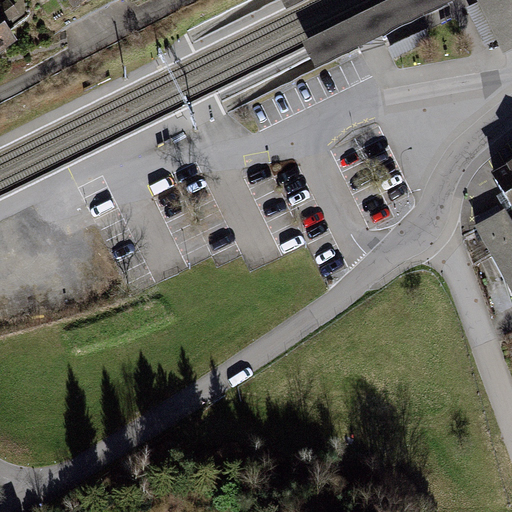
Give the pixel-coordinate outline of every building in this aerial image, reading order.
[(4,0),(2,0),(0,2),(0,51),(12,43),(0,26),(0,25),(15,15),(4,0)] [(84,0),(56,0),(65,13),(84,0)] [(280,0),(286,11),(309,0),(280,0)] [(400,0),(302,48),(314,73),(455,5),(452,0),(400,0)] [(511,0),(475,0),(503,58),(511,53),(511,0)] [(485,48),(494,44),(476,6),(467,10),(485,48)] [(511,175),(492,186),(511,222),(511,175)] [(511,233),(503,217),(477,231),(476,229),(464,235),(476,269),(491,263),(511,305),(511,233)]
